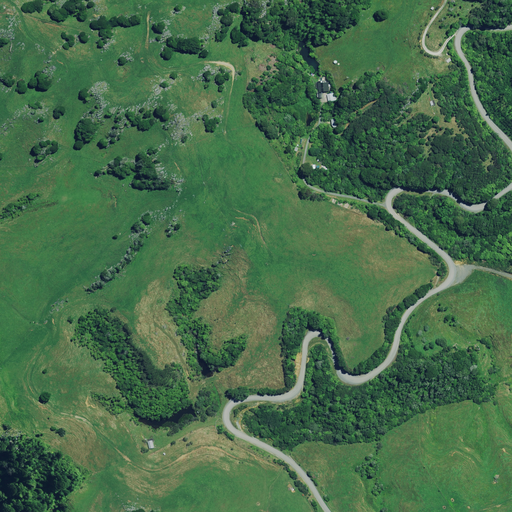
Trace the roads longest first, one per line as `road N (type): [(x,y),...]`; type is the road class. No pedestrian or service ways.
road 1 (unclassified): [(326,511),(295,465),(227,420),(226,408),(233,400),(289,393),(302,374),(307,334),(315,331),(352,381),(366,380),(391,359),(401,319),(452,277),(450,259),(391,207),(391,190),(401,183),(451,188),(477,202),(511,186)]
road 2 (unclassified): [(511,147),(488,118),(457,49),(468,26),(511,27)]
